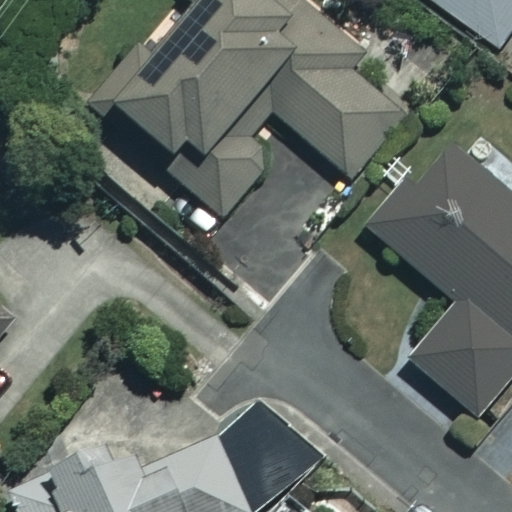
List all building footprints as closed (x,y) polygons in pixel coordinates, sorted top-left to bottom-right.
[(360,58),(292,0),(191,0),(105,100),(171,157),(162,168),(219,218),(259,172),(231,148),(266,108),(348,179),(403,116),(350,70),(360,58)] [(511,23),(511,0),(445,0),(500,40),(511,23)] [(511,365),(511,200),(439,144),(369,235),(456,303),(409,363),(475,414),(511,365)] [(0,452),(3,449),(0,446),(0,341),(23,318),(0,294),(0,452)] [(242,511),(214,438),(121,474),(112,449),(5,490),(13,511),(242,511)] [(357,511),(322,482),(295,511),(357,511)]
